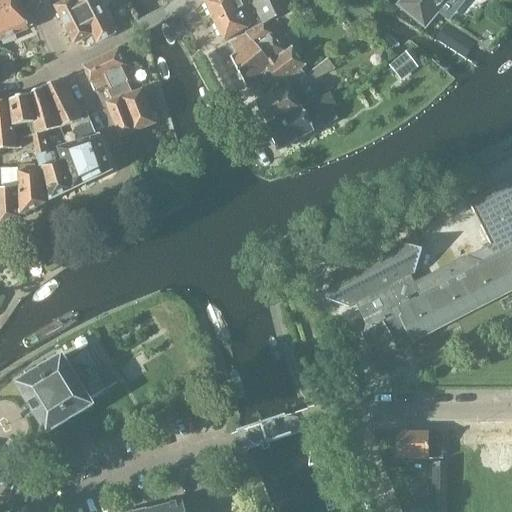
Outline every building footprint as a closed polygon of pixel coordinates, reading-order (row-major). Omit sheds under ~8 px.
[(0,0),(0,14),(19,7),(16,0),(0,0)] [(66,0),(53,7),(73,45),(91,35),(96,44),(114,35),(95,0),(74,0),(73,1),(72,0),(66,0)] [(207,0),(204,2),(214,22),(247,7),(248,10),(253,7),(249,0),(207,0)] [(249,0),(253,7),(262,25),(307,0),(249,0)] [(463,0),(462,0),(401,0),(396,6),(424,29),(437,13),(447,21),(463,0)] [(0,41),(1,41),(3,45),(16,40),(14,36),(28,30),(27,27),(29,24),(26,18),(22,16),(19,7),(0,14),(0,41)] [(223,42),(249,27),(251,32),(263,26),(262,25),(253,7),(248,10),(247,7),(214,22),(223,42)] [(230,58),(239,76),(280,47),(263,26),(251,32),(245,35),(229,44),(235,55),(230,58)] [(284,82),(289,88),(305,76),(300,70),(304,67),(291,49),(286,54),(280,47),(239,76),(245,88),(253,82),(264,96),(271,92),(284,82)] [(125,68),(125,67),(118,49),(82,68),(92,91),(106,85),(108,91),(105,92),(109,103),(131,93),(129,88),(133,86),(125,68)] [(406,53),(388,67),(399,82),(417,68),(406,53)] [(327,60),(305,77),(309,80),(312,83),(333,69),(327,60)] [(254,105),(266,126),(310,104),(310,103),(301,86),(298,81),(305,77),(305,76),(289,88),(290,89),(274,97),(273,95),(254,105)] [(61,80),(42,89),(59,128),(59,129),(81,120),(61,80)] [(27,97),(24,98),(33,124),(35,135),(33,137),(35,157),(47,155),(42,134),(59,128),(42,89),(27,97)] [(140,91),(109,103),(105,104),(119,138),(154,125),(140,91)] [(24,98),(10,103),(13,127),(33,124),(24,98)] [(310,104),(266,126),(278,151),(313,133),(307,121),(321,114),(317,105),(315,102),(311,104),(311,103),(310,103),(310,104)] [(0,103),(0,150),(15,150),(13,127),(10,103),(0,103)] [(89,123),(73,129),(77,140),(93,134),(89,123)] [(76,145),(57,151),(71,191),(109,172),(97,139),(76,145)] [(54,154),(47,155),(35,157),(38,169),(41,168),(49,201),(71,191),(57,151),(54,152),(54,154)] [(17,188),(18,216),(44,204),(41,172),(34,172),(33,166),(17,166),(17,170),(0,170),(1,189),(16,188),(17,188)] [(356,265),(334,276),(326,300),(349,307),(354,304),(365,326),(375,329),(362,336),(374,358),(390,349),(392,353),(395,351),(393,347),(411,338),(413,342),(511,290),(511,180),(468,203),(489,246),(467,257),(465,257),(449,265),(413,284),(410,276),(413,275),(416,265),(421,251),(397,244),(356,265)] [(0,226),(17,218),(16,188),(1,189),(0,189),(0,226)] [(361,228),(330,246),(334,254),(366,238),(361,228)] [(307,281),(297,263),(286,268),(295,287),(307,281)] [(13,386),(26,407),(20,411),(24,418),(31,415),(44,436),(91,407),(87,402),(115,385),(105,368),(99,372),(86,351),(64,364),(60,358),(13,386)] [(395,459),(426,459),(442,459),(442,434),(395,434),(395,459)] [(463,495),(463,483),(481,483),(481,439),(454,439),(454,495),(463,495)] [(481,439),(481,483),(498,483),(498,495),(507,495),(507,439),(481,439)] [(119,481),(140,474),(132,451),(111,458),(119,481)] [(67,492),(95,487),(91,465),(74,468),(72,456),(48,460),(51,481),(65,479),(67,492)] [(432,501),(445,501),(446,464),(433,463),(432,501)] [(445,511),(445,501),(432,501),(420,504),(422,511),(445,511)] [(182,504),(181,502),(145,511),(141,511),(180,511),(179,505),(182,504)]
